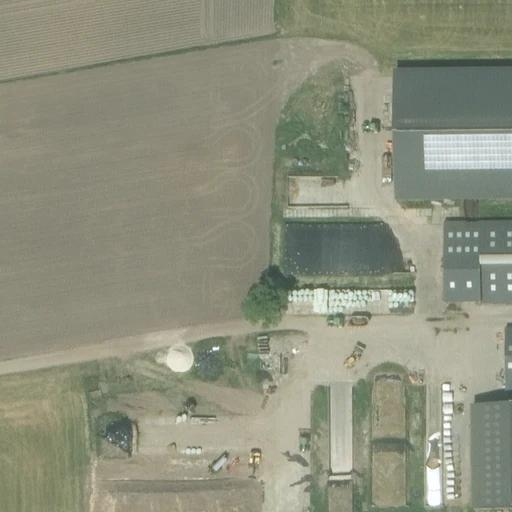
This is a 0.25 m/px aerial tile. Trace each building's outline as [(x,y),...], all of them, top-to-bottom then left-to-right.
[(511,75),(392,77),(393,199),(511,197),(511,75)] [(511,225),(443,226),(443,306),(511,305),(511,225)] [(390,312),(410,313),(410,294),(393,293),(393,300),(390,300),(390,312)] [(181,385),(182,366),(146,365),(145,384),(181,385)] [(511,511),(511,408),(471,409),(472,511),(511,511)]
